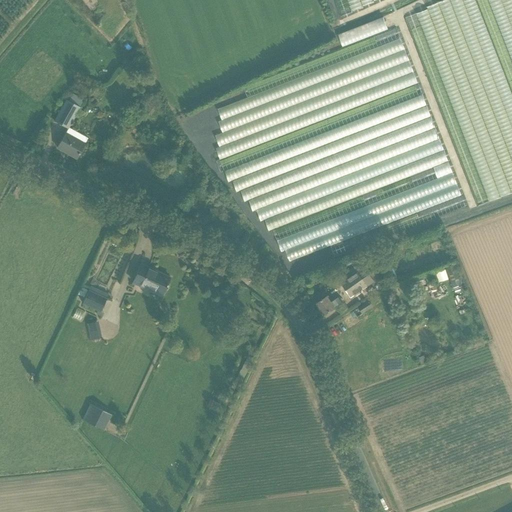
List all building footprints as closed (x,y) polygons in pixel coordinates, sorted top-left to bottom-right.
[(93,0),(102,24),(123,17),(117,0),(93,0)] [(331,0),(337,18),(394,0),(331,0)] [(511,0),(452,0),(453,2),(412,16),(472,197),(469,198),(472,208),(511,194),(511,0)] [(388,18),(229,105),(222,146),(283,258),(359,245),(358,250),(367,249),(376,201),(329,192),(331,182),(326,183),(309,153),(310,147),(304,150),(301,144),(309,140),(308,139),(301,137),(306,114),(333,109),(336,115),(343,110),(358,113),(361,95),(415,192),(416,201),(423,212),(427,188),(429,200),(438,216),(452,214),(432,98),(388,18)] [(68,129),(80,107),(79,106),(83,99),(72,93),(68,100),(66,99),(54,121),(68,129)] [(150,116),(156,108),(150,104),(144,112),(150,116)] [(76,159),(81,150),(87,138),(69,128),(66,133),(65,133),(62,139),(57,148),(65,152),(65,151),(76,158),(76,159)] [(161,297),(165,287),(166,286),(167,286),(168,284),(167,284),(170,278),(169,278),(169,279),(160,275),(156,273),(157,272),(141,265),(137,274),(132,284),(161,297)] [(455,265),(446,268),(450,278),(459,275),(455,265)] [(351,276),(348,271),(337,278),(350,297),(374,281),(364,267),(351,276)] [(459,275),(450,278),(453,288),(462,285),(459,275)] [(428,281),(418,283),(419,289),(430,287),(428,281)] [(82,303),(100,312),(108,295),(90,286),(82,303)] [(324,315),(332,309),(342,303),(338,298),(331,302),(327,296),(325,298),(316,304),(324,315)] [(369,301),(358,308),(362,314),(372,307),(369,301)] [(420,313),(411,316),(413,326),(423,323),(420,313)] [(96,341),(104,339),(101,323),(92,325),(96,341)] [(172,375),(175,368),(166,363),(163,371),(172,375)] [(217,377),(213,384),(219,387),(223,380),(217,377)] [(221,404),(214,400),(210,408),(217,412),(221,404)] [(82,419),(104,430),(112,415),(90,404),(82,419)]
